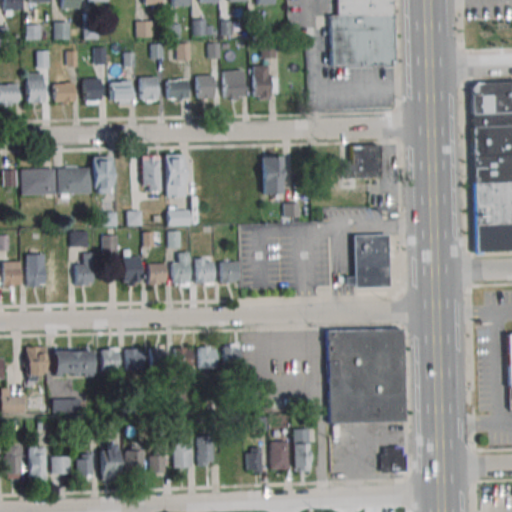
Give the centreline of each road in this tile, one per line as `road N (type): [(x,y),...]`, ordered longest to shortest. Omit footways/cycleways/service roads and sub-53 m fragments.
road 1 (secondary): [(439,511),(424,0)]
road 2 (residential): [(0,511),(439,494)]
road 3 (residential): [(0,319),(435,310)]
road 4 (residential): [(0,135),(428,125)]
